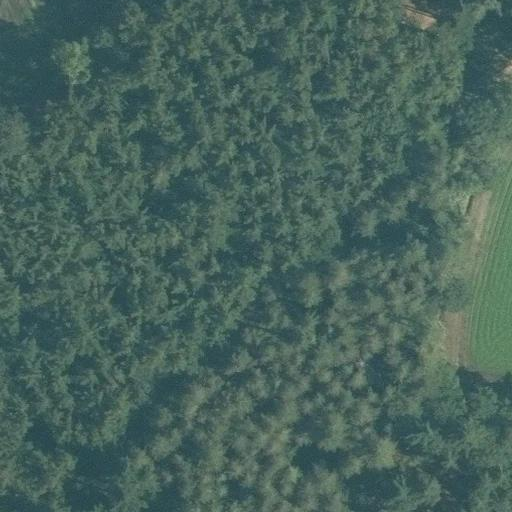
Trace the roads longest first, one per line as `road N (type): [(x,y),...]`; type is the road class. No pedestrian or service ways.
road 1 (track): [(511,46),(436,111),(31,511)]
road 2 (unknown): [(500,511),(511,477),(461,430),(409,406),(284,262),(238,94),(303,0)]
road 3 (unknown): [(0,265),(104,149),(179,89),(238,94)]
